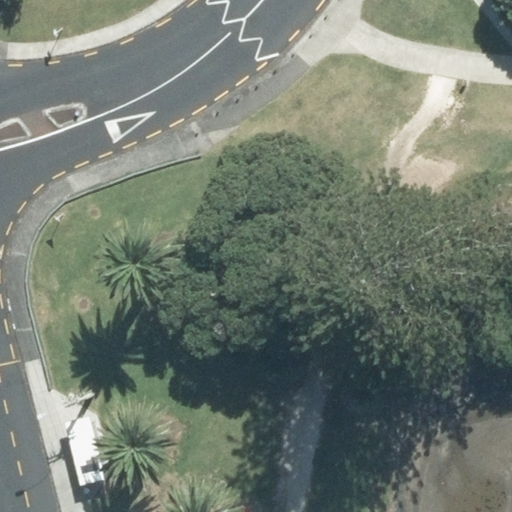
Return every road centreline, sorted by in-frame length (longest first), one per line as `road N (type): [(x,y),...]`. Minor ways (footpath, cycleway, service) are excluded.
road 1 (residential): [(188,62),(118,122),(0,180)]
road 2 (residential): [(0,87),(188,62)]
